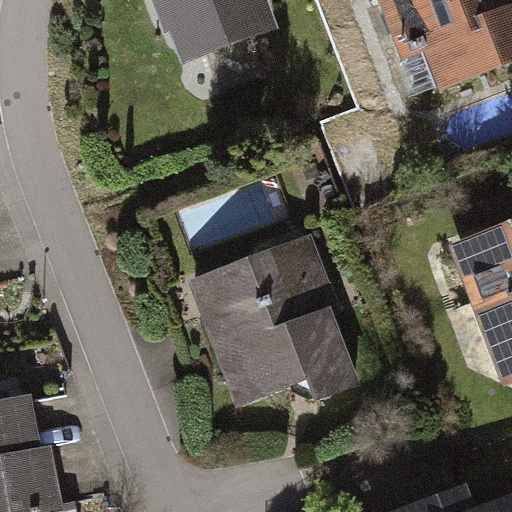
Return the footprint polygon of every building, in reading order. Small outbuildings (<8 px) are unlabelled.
[(161,0),(168,18),(179,14),(192,46),(258,21),(249,0),(161,0)] [(511,2),(511,0),(391,0),(412,54),(423,50),(438,88),(511,59),(511,2)] [(511,317),(500,344),(511,369),(511,192),(483,203),(495,237),(464,248),(476,278),(472,278),(481,302),(511,289),(511,317)] [(205,315),(239,403),(309,377),(317,398),(355,384),(330,317),(338,313),(312,244),(293,252),(289,241),(278,237),(256,245),(250,256),(254,266),(215,281),(225,308),(205,315)] [(27,401),(0,406),(0,462),(38,456),(27,401)] [(48,454),(38,456),(0,462),(0,511),(75,511),(73,498),(57,501),(48,454)] [(511,511),(511,509),(509,501),(480,511),(468,511),(461,492),(408,511),(511,511)]
